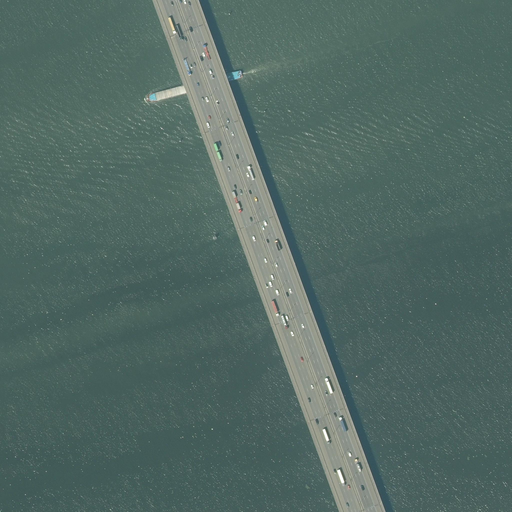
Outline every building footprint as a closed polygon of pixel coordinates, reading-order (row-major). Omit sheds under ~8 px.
[(178,36),(180,37),(196,31),(197,29),(197,28),(196,26),(194,26),(178,32),(177,33),(177,35),(178,36)] [(213,132),(215,132),(231,126),(232,125),(232,123),(231,122),(229,122),(213,128),(212,129),(212,131),(213,132)] [(248,228),(250,228),(266,222),(267,221),(267,219),(266,218),(264,217),(248,223),(247,225),(247,227),(248,228)] [(283,324),(285,324),(301,318),(302,317),(302,315),(301,314),(299,313),(283,319),(282,321),(282,323),(283,324)] [(318,420),(320,420),(336,414),(337,413),(337,411),(336,410),(334,409),(318,415),(317,417),(317,418),(318,420)]
